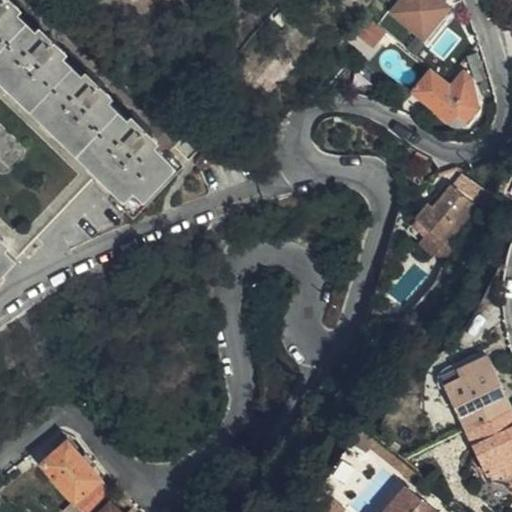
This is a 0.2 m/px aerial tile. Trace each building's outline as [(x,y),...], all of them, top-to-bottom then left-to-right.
[(0,0),(0,273),(16,257),(99,171),(136,205),(174,165),(148,140),(150,136),(136,122),(132,125),(101,95),(104,91),(91,79),(87,82),(56,51),(59,47),(45,33),(40,37),(11,7),(14,3),(11,0),(0,0)] [(424,37),(446,6),(437,0),(403,0),(393,14),(424,37)] [(381,36),(386,31),(364,14),(361,18),(381,36)] [(361,18),(353,29),(374,47),(381,36),(361,18)] [(452,86),(447,81),(432,68),(415,90),(454,122),(464,121),(475,107),(471,80),(463,73),(452,86)] [(194,125),(175,144),(189,158),(208,138),(194,125)] [(253,162),(240,144),(206,167),(220,185),(253,162)] [(471,177),(467,174),(456,188),(476,204),(488,213),(500,198),(486,187),(471,177)] [(448,238),(476,204),(456,188),(455,187),(437,208),(429,202),(414,222),(442,245),(448,238)] [(442,245),(414,222),(401,237),(431,262),(451,260),(461,248),(448,238),(442,245)] [(465,428),(465,429),(510,408),(485,354),(464,364),(468,371),(461,376),(454,378),(451,382),(449,387),(450,393),(465,428)] [(468,371),(464,364),(457,367),(461,376),(468,371)] [(511,411),(510,408),(465,429),(487,473),(504,466),(507,472),(511,469),(511,411)] [(364,449),(369,444),(375,437),(358,424),(350,441),(364,449)] [(381,445),(382,443),(375,437),(369,444),(371,445),(373,446),(375,447),(377,447),(379,446),(380,445),(381,445)] [(41,463),(86,511),(87,511),(108,493),(96,481),(98,478),(67,443),(41,463)] [(402,463),(402,461),(382,443),(381,445),(380,445),(379,446),(377,447),(375,447),(373,446),(371,445),(369,444),(404,474),(403,472),(402,470),(402,467),(402,466),(402,463)] [(422,477),(402,461),(402,463),(402,466),(402,467),(402,470),(403,472),(404,474),(416,484),(422,477)] [(437,511),(405,486),(381,511),(437,511)] [(333,500),(324,511),(325,511),(342,511),(345,509),(333,500)] [(118,511),(108,503),(99,511),(118,511)]
